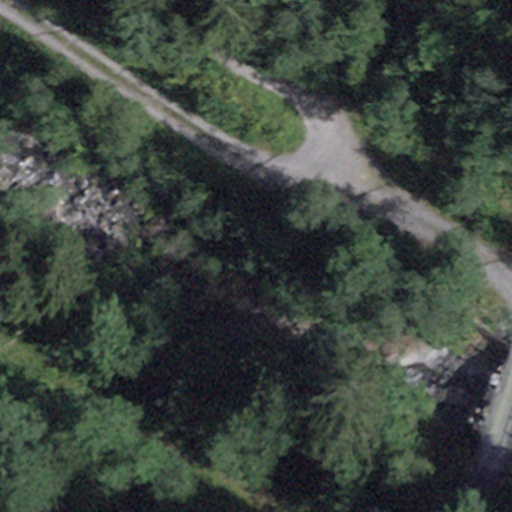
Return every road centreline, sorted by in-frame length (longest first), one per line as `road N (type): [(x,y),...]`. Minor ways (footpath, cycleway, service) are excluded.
road 1 (track): [(0,24),(281,181),(315,161),(306,95),(238,59),(198,0)]
road 2 (track): [(315,161),(511,265)]
road 3 (track): [(511,411),(497,449),(440,511)]
